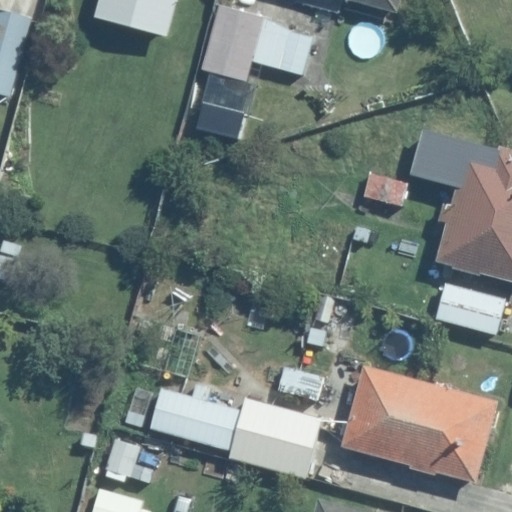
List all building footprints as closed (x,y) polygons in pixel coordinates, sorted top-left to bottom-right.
[(183,0),(104,0),(98,23),(172,43),(183,0)] [(342,0),(402,15),(405,0),(342,0)] [(39,17),(0,6),(0,107),(14,111),(39,17)] [(295,28),(226,9),(208,73),(249,84),(255,61),(284,69),(295,28)] [(249,94),(209,84),(197,130),(237,140),(249,94)] [(511,152),(427,129),(413,179),(462,193),(458,207),(445,204),(439,227),(449,230),(439,266),(511,286),(511,152)] [(416,185),(372,172),(364,196),(408,210),(416,185)] [(511,302),(450,283),(438,321),(499,340),(511,302)] [(331,296),(330,298),(306,341),(328,353),(353,308),(331,296)] [(502,401),(371,365),(348,449),(479,486),(502,401)] [(329,380),(288,366),(280,390),(321,403),(329,380)] [(235,450),(233,460),(315,479),(329,418),(249,400),(247,411),(165,392),(156,433),(235,450)] [(150,437),(119,427),(103,476),(134,486),(150,437)] [(138,511),(139,511),(99,502),(96,511),(138,511)] [(352,511),(319,503),(316,511),(352,511)]
